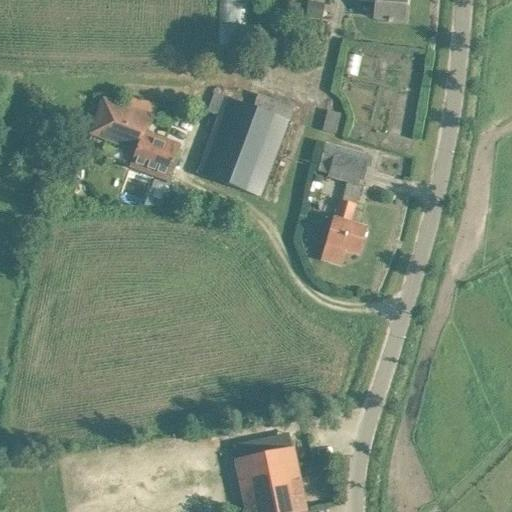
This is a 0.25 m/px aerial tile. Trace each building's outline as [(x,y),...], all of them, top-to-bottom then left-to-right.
[(250,0),(219,0),(216,55),(246,57),(250,0)] [(375,0),(376,2),(374,19),(403,22),(404,0),(375,0)] [(290,3),(288,14),(298,15),(299,5),(290,3)] [(308,3),(306,17),(320,19),(322,5),(308,3)] [(196,174),(259,198),(288,121),(214,93),(207,112),(218,116),(196,174)] [(130,165),(148,172),(167,179),(179,147),(127,128),(133,112),(102,100),(88,137),(134,155),(130,165)] [(321,131),(334,134),(339,113),(326,110),(321,131)] [(326,144),(318,172),(328,175),(328,177),(346,182),(361,186),(367,165),(369,156),(336,147),(326,144)] [(335,220),(323,261),(340,266),(344,251),(358,255),(365,228),(350,224),(355,207),(340,202),(335,220)] [(273,452),(237,459),(247,511),(305,511),(292,448),(273,452)]
